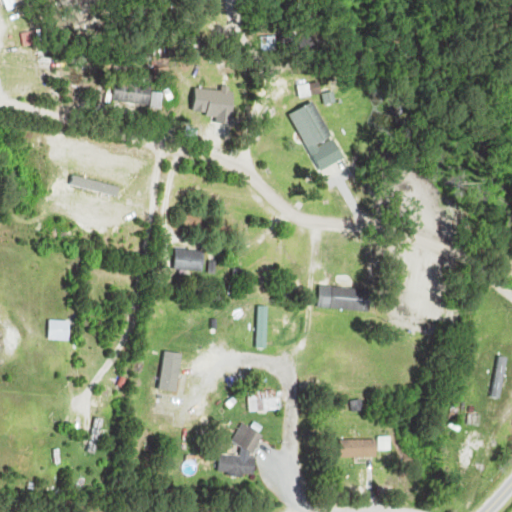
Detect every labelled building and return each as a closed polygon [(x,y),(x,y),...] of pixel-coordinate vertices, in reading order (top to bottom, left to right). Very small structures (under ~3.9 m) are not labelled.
[(5,0),(11,13),(22,8),(18,0),(5,0)] [(197,90),(197,110),(243,110),(243,90),(197,90)] [(294,114),(311,151),(336,140),(319,103),(294,114)] [(180,273),(209,273),(209,251),(180,251),(180,273)] [(322,310),(375,312),(376,289),(323,287),(322,310)] [(510,356),(498,356),(495,396),(507,397),(510,356)] [(253,411),(281,411),(281,391),(253,391),(253,411)] [(236,442),(258,453),(268,434),(247,423),(236,442)] [(473,466),(486,435),(476,432),(464,462),(473,466)] [(344,457),(380,457),(380,440),(344,440),(344,457)]
